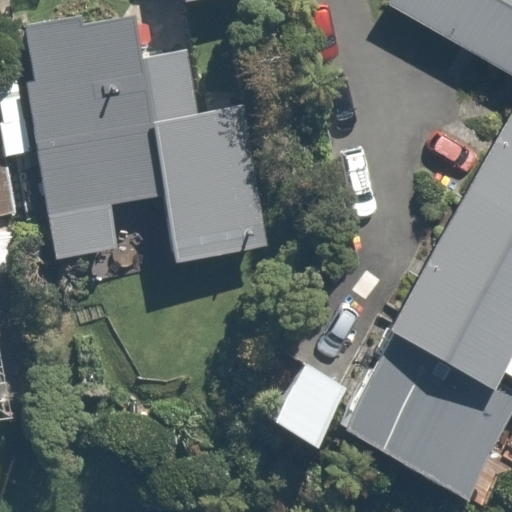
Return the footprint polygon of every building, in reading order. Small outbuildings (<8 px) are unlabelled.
[(179,0),(181,10),(268,0),(179,0)] [(511,0),(394,0),(385,18),(511,87),(511,99),(348,400),(303,375),(270,435),(326,465),(340,439),(467,508),(511,425),(511,417),(488,404),(500,383),(511,389),(511,0)] [(26,27),(29,64),(0,67),(0,159),(1,167),(40,163),(46,223),(51,272),(111,266),(105,217),(154,212),(134,16),(26,27)] [(247,120),(156,131),(174,271),(264,260),(247,120)] [(0,285),(13,283),(6,226),(0,182),(0,285)]
